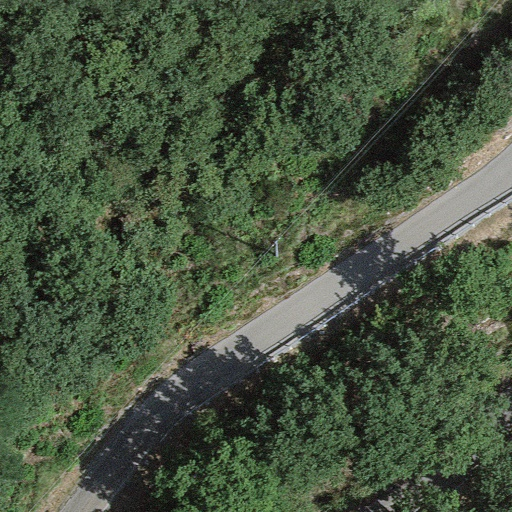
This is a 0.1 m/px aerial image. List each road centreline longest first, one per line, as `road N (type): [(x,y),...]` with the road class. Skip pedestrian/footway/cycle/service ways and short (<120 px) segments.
road 1 (tertiary): [(511,168),(177,388),(149,413),(78,511)]
road 2 (tertiary): [(386,511),(511,408)]
